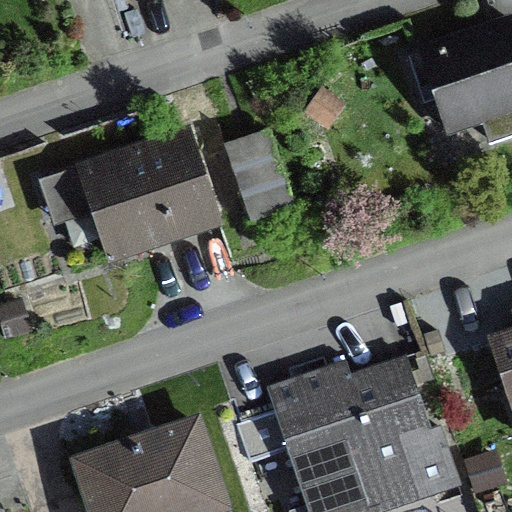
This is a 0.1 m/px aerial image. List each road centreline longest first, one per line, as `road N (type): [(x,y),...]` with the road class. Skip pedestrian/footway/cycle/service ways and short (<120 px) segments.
road 1 (residential): [(0,405),(511,235)]
road 2 (residential): [(0,124),(366,0)]
